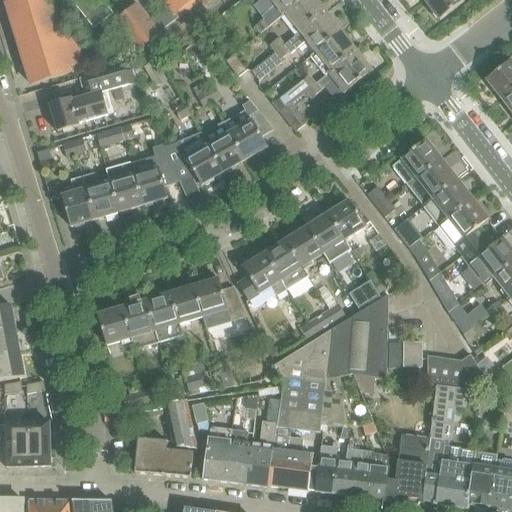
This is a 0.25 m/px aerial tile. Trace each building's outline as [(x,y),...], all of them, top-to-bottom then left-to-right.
[(70,67),(83,63),(75,35),(61,39),(49,0),(0,0),(1,5),(4,4),(29,87),(72,74),(70,67)] [(69,0),(91,30),(112,15),(100,0),(69,0)] [(161,0),(167,8),(149,23),(136,7),(114,24),(136,53),(158,36),(158,35),(202,0),(161,0)] [(268,0),(282,16),(284,15),(302,0),(268,0)] [(302,0),(284,15),(299,35),(325,15),(313,0),(302,0)] [(465,3),(462,0),(426,0),(424,2),(440,22),(465,3)] [(305,43),(314,54),(340,34),(325,15),(299,35),(284,47),(274,55),(250,74),(257,83),(282,64),(281,62),(305,43)] [(325,77),(328,75),(355,54),(340,34),(314,54),(309,58),(325,77)] [(268,48),(274,55),(284,47),(278,40),(268,48)] [(355,54),(328,75),(325,77),(316,84),(317,86),(322,91),(325,89),(339,106),(349,98),(346,94),(371,75),(355,54)] [(223,65),(236,81),(245,74),(232,58),(223,65)] [(155,62),(144,68),(155,88),(166,82),(155,62)] [(494,93),(501,102),(511,94),(511,63),(511,62),(486,82),(489,86),(487,87),(492,94),(494,93)] [(101,95),(136,85),(133,72),(81,87),(84,99),(72,102),(72,101),(49,107),(56,134),(80,127),(79,125),(108,117),(101,95)] [(309,75),(271,104),(279,115),(291,106),(306,94),(317,86),(316,84),(309,75)] [(209,80),(200,85),(210,103),(220,98),(209,80)] [(202,108),(210,103),(200,85),(192,89),(202,108)] [(317,86),(306,94),(310,100),(322,91),(317,86)] [(511,94),(501,102),(504,105),(502,106),(508,113),(509,112),(511,115),(511,94)] [(245,113),(222,125),(243,163),(255,157),(256,158),(264,154),(263,152),(267,150),(262,140),(272,133),(250,104),(242,108),(245,113)] [(190,117),(183,105),(175,110),(182,122),(190,117)] [(291,106),(279,115),(295,135),(296,134),(306,126),(291,106)] [(234,168),(243,163),(222,125),(201,137),(222,175),(226,173),(227,175),(235,170),(234,168)] [(130,127),(120,130),(124,142),(134,139),(130,127)] [(100,150),(124,142),(120,130),(103,135),(102,135),(96,137),(100,150)] [(212,181),(222,175),(201,137),(200,135),(164,150),(169,162),(179,183),(193,178),(199,188),(204,186),(205,187),(213,183),(212,181)] [(82,141),(72,144),(76,158),(86,155),(82,141)] [(392,168),(408,189),(442,163),(426,142),(401,161),(392,168)] [(65,161),(76,158),(72,144),(62,147),(65,161)] [(143,161),(130,165),(143,207),(154,204),(155,206),(163,203),(163,202),(167,200),(164,189),(179,183),(169,162),(157,166),(158,169),(146,173),(143,161)] [(408,189),(423,209),(457,182),(442,163),(408,189)] [(106,172),(109,184),(110,183),(119,214),(143,207),(130,165),(106,172)] [(81,179),(85,190),(86,190),(95,222),(119,214),(110,183),(109,184),(98,187),(94,175),(81,179)] [(85,190),(81,179),(70,182),(73,194),(61,197),(70,229),(95,222),(86,190),(85,190)] [(423,209),(438,228),(439,227),(440,228),(473,202),(457,182),(423,209)] [(371,203),(379,212),(389,204),(382,194),(371,203)] [(349,202),(328,216),(344,242),(366,229),(349,202)] [(461,258),(464,256),(486,239),(479,230),(488,222),(473,202),(440,228),(439,227),(438,228),(461,258)] [(395,211),(389,204),(379,212),(384,219),(395,211)] [(351,252),(344,242),(328,216),(316,223),(315,221),(308,226),(309,228),(306,230),(323,256),(329,266),(351,252)] [(302,269),(323,256),(306,230),(286,243),(302,269)] [(402,242),(410,252),(420,243),(413,234),(402,242)] [(378,236),(368,243),(375,253),(385,247),(378,236)] [(474,295),(494,280),(511,265),(511,252),(503,240),(493,248),(486,239),(464,256),(471,265),(468,267),(477,279),(468,287),(474,295)] [(309,279),(302,269),(286,243),(274,250),(273,248),(265,253),(266,255),(264,256),(287,293),(309,279)] [(426,251),(420,243),(410,252),(415,259),(426,251)] [(276,299),(287,293),(264,256),(242,270),(247,279),(237,285),(248,303),(270,289),(276,299)] [(511,265),(494,280),(510,300),(511,297),(511,265)] [(324,288),(317,277),(311,281),(317,292),(324,288)] [(381,280),(372,286),(378,296),(388,290),(381,280)] [(193,289),(202,320),(206,331),(246,319),(233,289),(221,292),(218,281),(193,289)] [(355,296),(362,306),(378,296),(372,286),(355,296)] [(179,327),(202,320),(193,289),(170,296),(179,327)] [(334,302),(329,295),(322,300),(326,306),(334,302)] [(182,338),(179,327),(170,296),(145,303),(157,345),(182,338)] [(359,315),(272,369),(276,377),(282,389),(324,392),(339,380),(350,378),(350,377),(386,381),(386,370),(387,345),(388,297),(359,315)] [(483,306),(490,315),(500,307),(493,298),(483,306)] [(134,352),(157,345),(145,303),(121,310),(130,341),(134,352)] [(339,306),(329,312),(336,323),(346,317),(339,306)] [(459,306),(448,314),(463,336),(475,327),(467,317),(459,306)] [(0,309),(0,334),(15,331),(10,307),(0,309)] [(506,314),(500,307),(490,315),(496,322),(506,314)] [(106,348),(130,341),(121,310),(97,317),(106,348)] [(314,337),(336,323),(329,312),(308,326),(314,337)] [(300,330),(307,341),(314,337),(308,326),(300,330)] [(0,334),(0,358),(19,355),(15,331),(0,334)] [(400,345),(387,345),(386,370),(399,370),(400,345)] [(420,369),(421,346),(403,346),(403,369),(420,369)] [(272,357),(276,359),(280,357),(281,353),(279,350),(276,348),(272,350),(271,354),(272,357)] [(0,383),(24,379),(19,355),(0,358),(0,383)] [(427,386),(438,387),(469,391),(485,381),(476,367),(471,358),(462,364),(428,360),(427,386)] [(487,359),(476,367),(485,381),(497,371),(487,359)] [(228,367),(217,370),(223,390),(234,386),(228,367)] [(203,374),(194,377),(197,390),(207,387),(203,374)] [(188,393),(197,390),(194,377),(184,380),(188,393)] [(375,380),(353,377),(361,395),(373,397),(375,380)] [(185,396),(181,380),(171,383),(175,399),(185,396)] [(277,426),(274,453),(293,456),(288,491),(308,494),(308,493),(311,468),(312,455),(301,454),(303,441),(289,439),(290,432),(320,435),(320,427),(345,430),(343,413),(339,380),(324,392),(282,389),(281,395),(280,403),(279,414),(278,426),(277,426)] [(4,387),(5,397),(21,394),(20,384),(4,387)] [(45,393),(43,384),(26,387),(26,397),(45,393)] [(438,387),(430,440),(422,502),(436,504),(436,506),(453,508),(457,511),(458,511),(463,510),(467,510),(468,505),(475,453),(461,451),(461,450),(444,448),(444,442),(450,443),(454,410),(467,411),(469,391),(438,387)] [(148,405),(158,402),(159,401),(155,390),(122,400),(125,412),(148,405)] [(497,395),(484,393),(482,411),(494,413),(497,395)] [(246,411),(255,413),(257,398),(247,399),(246,411)] [(270,402),(269,413),(279,414),(280,403),(270,402)] [(172,449),(196,451),(185,403),(163,406),(172,449)] [(202,405),(190,408),(194,427),(207,424),(202,405)] [(159,407),(149,408),(136,410),(138,421),(152,419),(150,414),(160,413),(159,407)] [(511,411),(505,407),(502,422),(511,423),(511,411)] [(255,413),(246,411),(245,411),(244,420),(249,420),(254,421),(255,413)] [(128,422),(134,420),(133,413),(126,415),(128,422)] [(27,422),(27,425),(28,469),(50,469),(49,425),(39,425),(39,421),(27,422)] [(6,470),(28,469),(27,425),(21,425),(21,422),(9,422),(9,426),(5,426),(6,470)] [(511,423),(502,422),(501,434),(511,436),(511,423)] [(251,446),(246,487),(269,490),(269,489),(274,453),(277,426),(268,425),(261,424),(259,446),(251,446)] [(377,434),(373,424),(362,428),(365,438),(377,434)] [(209,434),(203,482),(225,485),(231,432),(210,430),(209,432),(209,434)] [(231,432),(225,485),(246,487),(251,446),(246,445),(248,434),(231,432)] [(395,483),(386,482),(384,499),(406,502),(409,505),(409,506),(417,507),(417,505),(420,504),(422,504),(422,502),(430,440),(402,437),(395,483)] [(190,480),(193,455),(170,453),(170,447),(166,447),(166,444),(136,441),(133,475),(190,480)] [(311,468),(308,493),(333,496),(336,463),(335,463),(337,446),(333,445),(332,449),(320,448),(318,469),(311,468)] [(373,454),(355,452),(352,452),(352,448),(347,447),(345,464),(336,463),(333,496),(366,500),(372,456),(373,456),(373,454)] [(274,453),(269,489),(288,491),(293,456),(274,453)] [(488,507),(490,508),(495,470),(496,456),(486,455),(475,453),(468,505),(474,506),(473,507),(476,509),(484,510),(488,509),(488,507)] [(385,457),(373,456),(372,456),(366,500),(384,502),(384,499),(386,482),(388,465),(385,457)] [(509,510),(511,511),(511,504),(511,463),(496,462),(495,470),(490,508),(498,509),(497,510),(498,511),(507,511),(508,511),(509,510)] [(23,511),(23,503),(3,503),(2,511),(23,511)] [(73,511),(73,503),(28,503),(28,511),(73,511)] [(96,511),(96,503),(73,503),(73,511),(96,511)] [(112,511),(111,503),(96,503),(96,511),(112,511)]
